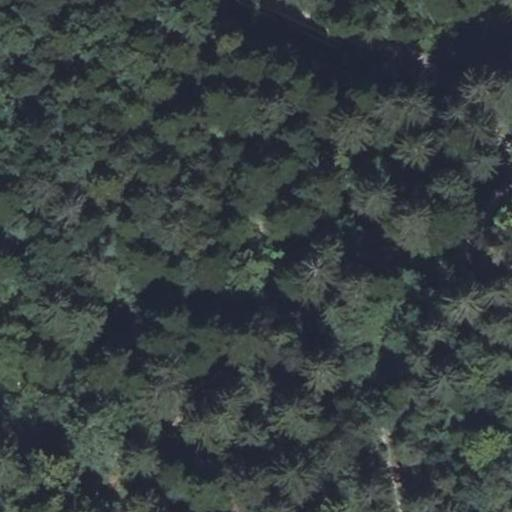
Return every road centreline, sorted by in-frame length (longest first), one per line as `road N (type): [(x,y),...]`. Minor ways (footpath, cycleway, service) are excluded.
road 1 (track): [(0,480),(96,455),(274,350),(366,271),(511,207)]
road 2 (track): [(259,0),(306,23),(412,41),(511,206)]
road 3 (track): [(511,207),(412,452),(405,511)]
